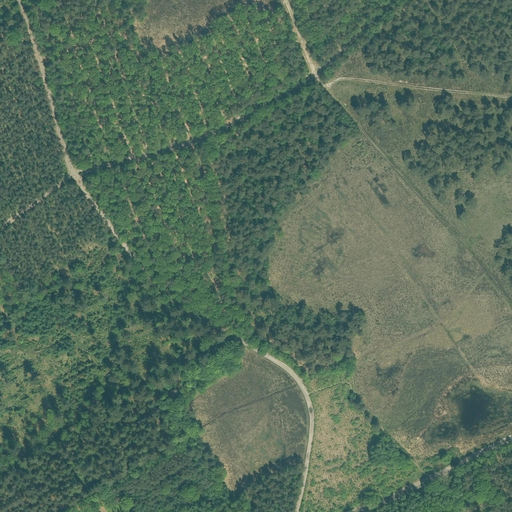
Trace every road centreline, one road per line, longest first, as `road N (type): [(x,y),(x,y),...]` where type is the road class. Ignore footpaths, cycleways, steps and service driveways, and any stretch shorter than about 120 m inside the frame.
road 1 (track): [(511,302),(332,96),(286,2)]
road 2 (track): [(73,175),(162,290),(285,368),(306,395)]
road 3 (track): [(168,148),(215,132),(304,82),(391,0)]
road 4 (track): [(328,90),(338,79),(511,94)]
road 5 (track): [(18,0),(73,175)]
road 6 (track): [(354,511),(511,437)]
